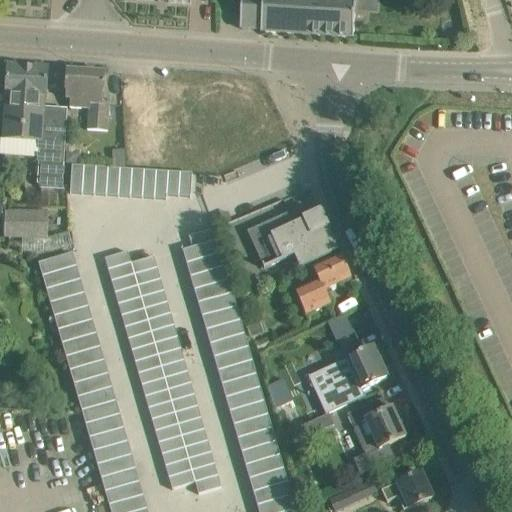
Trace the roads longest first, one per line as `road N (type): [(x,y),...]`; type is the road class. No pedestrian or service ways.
road 1 (residential): [(481,509),(336,191),(330,153),(340,63)]
road 2 (tertiary): [(340,63),(0,37)]
road 3 (tertiary): [(511,71),(340,63)]
